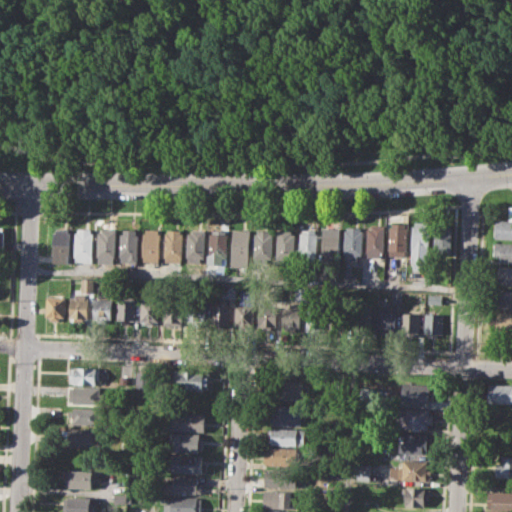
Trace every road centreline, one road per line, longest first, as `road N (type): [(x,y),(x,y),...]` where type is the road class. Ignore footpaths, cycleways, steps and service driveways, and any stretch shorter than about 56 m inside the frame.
road 1 (tertiary): [(0,183),(353,185),(511,171)]
road 2 (residential): [(25,347),(511,367)]
road 3 (tertiary): [(456,511),(471,176)]
road 4 (residential): [(17,511),(31,184)]
road 5 (residential): [(235,511),(242,356)]
